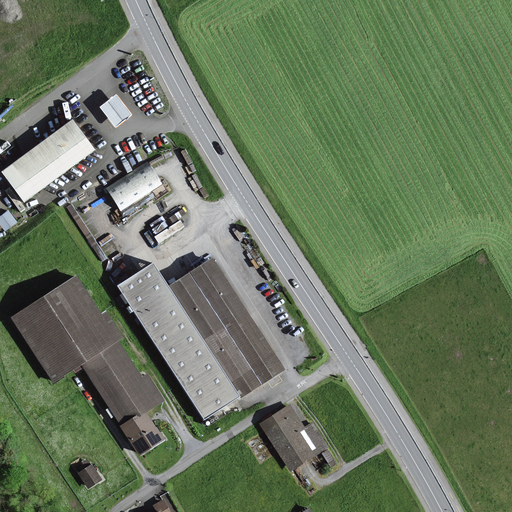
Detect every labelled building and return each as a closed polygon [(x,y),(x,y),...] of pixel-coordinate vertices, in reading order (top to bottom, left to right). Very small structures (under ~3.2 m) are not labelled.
[(131,114),(116,95),(100,107),(116,126),(131,114)] [(94,150),(72,120),(2,172),(24,202),(94,150)] [(149,162),(107,187),(121,211),(163,186),(149,162)] [(0,214),(0,226),(4,231),(19,221),(10,208),(0,214)] [(187,226),(179,208),(149,222),(158,240),(187,226)] [(154,264),(120,286),(206,418),(282,369),(212,260),(169,287),(154,264)] [(101,314),(77,276),(13,317),(54,381),(74,369),(76,371),(84,366),(140,454),(163,439),(146,412),(163,401),(147,375),(142,378),(118,340),(123,337),(106,311),(101,314)] [(306,428),(291,405),(262,423),(292,469),(327,447),(313,424),(306,428)] [(102,479),(92,465),(79,473),(89,488),(102,479)] [(169,511),(163,500),(154,505),(157,511),(169,511)]
